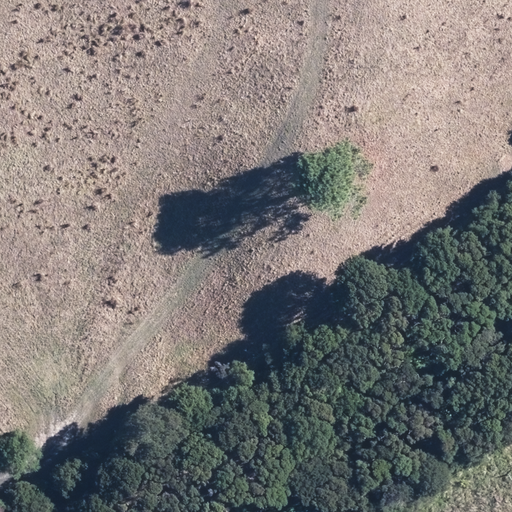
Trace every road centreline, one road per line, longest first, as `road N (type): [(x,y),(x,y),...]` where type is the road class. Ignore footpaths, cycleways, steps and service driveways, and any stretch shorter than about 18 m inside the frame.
road 1 (track): [(341,0),(299,150),(261,228),(122,356),(90,408)]
road 2 (track): [(511,172),(302,333),(207,374),(90,408)]
